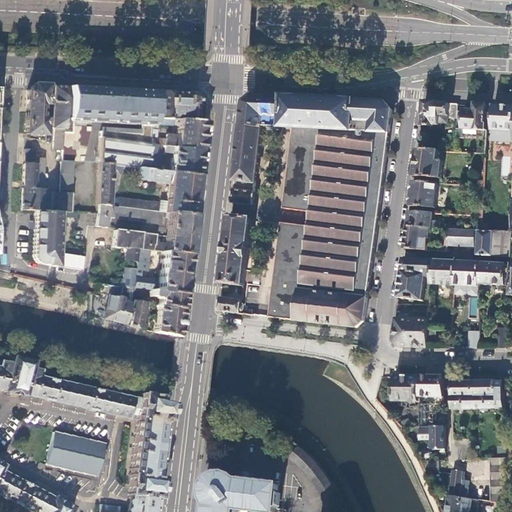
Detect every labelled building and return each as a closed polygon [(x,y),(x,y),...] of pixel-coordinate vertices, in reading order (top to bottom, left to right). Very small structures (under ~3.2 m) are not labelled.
[(38,85),(32,85),(26,90),(24,134),(44,135),(45,118),(40,118),(40,113),(38,113),(38,109),(41,109),(41,105),(46,106),(47,86),(38,85)] [(58,86),(52,86),(49,128),(53,128),(52,149),(61,150),(63,122),(63,117),(65,87),(58,86)] [(151,117),(151,107),(152,91),(143,91),(119,89),(91,88),(65,87),(63,117),(139,121),(139,126),(139,134),(99,131),(98,138),(99,138),(149,144),(151,117)] [(165,92),(159,91),(158,108),(151,107),(151,117),(173,119),(173,114),(177,114),(178,92),(165,92)] [(189,93),(178,92),(177,114),(179,116),(181,116),(181,120),(195,121),(197,93),(189,93)] [(365,321),(393,112),(387,104),(252,97),(245,102),(235,181),(236,181),(235,190),(234,190),(233,203),(253,205),(263,127),(289,131),(293,131),(283,209),(310,212),(309,219),(308,226),(281,223),(270,317),(357,328),(365,321)] [(425,102),(423,126),(435,126),(435,125),(440,125),(440,123),(449,124),(449,118),(458,119),(459,104),(442,103),(425,102)] [(483,105),(477,104),(477,112),(465,111),(464,129),(468,129),(473,129),(487,130),(489,105),(483,105)] [(493,130),(511,130),(511,106),(508,106),(494,105),(493,130)] [(139,121),(63,117),(63,122),(139,126),(139,121)] [(155,145),(157,124),(173,125),(173,119),(151,117),(149,144),(155,145)] [(177,120),(176,135),(166,134),(165,138),(158,137),(157,145),(160,146),(163,146),(199,151),(201,137),(203,122),(195,121),(181,120),(177,120)] [(464,133),(457,132),(456,145),(463,145),(464,133)] [(149,144),(99,138),(97,163),(122,166),(147,169),(149,144)] [(155,145),(149,144),(147,169),(157,170),(160,146),(157,145),(155,145)] [(198,165),(199,151),(163,146),(162,153),(170,154),(168,172),(196,175),(198,165)] [(34,167),(43,168),(43,159),(32,159),(33,150),(23,149),(21,188),(33,189),(34,167)] [(440,151),(418,150),(417,162),(414,178),(442,179),(444,161),(439,161),(440,151)] [(72,162),(59,161),(58,192),(54,192),(53,204),(46,204),(47,192),(47,189),(43,189),(33,189),(21,188),(20,210),(32,211),(58,212),(70,213),(72,162)] [(121,173),(122,166),(97,163),(96,204),(116,206),(117,198),(115,198),(111,203),(108,202),(110,168),(115,168),(119,173),(121,173)] [(157,170),(147,169),(122,166),(121,173),(132,174),(132,178),(135,178),(134,179),(167,183),(165,202),(163,212),(168,213),(191,216),(194,193),(196,175),(168,172),(157,170)] [(43,181),(43,168),(34,167),(33,189),(43,189),(44,181),(43,181)] [(439,184),(414,183),(412,193),(410,207),(436,208),(438,194),(439,184)] [(155,203),(117,198),(116,206),(154,211),(155,203)] [(116,206),(96,204),(96,214),(88,214),(86,226),(105,228),(106,218),(156,224),(158,224),(158,217),(167,218),(168,213),(163,212),(157,211),(154,211),(116,206)] [(56,253),(58,212),(32,211),(32,215),(30,255),(30,257),(31,259),(32,261),(34,263),(54,267),(80,271),(82,258),(56,253)] [(189,231),(191,216),(168,213),(167,218),(163,246),(163,252),(187,255),(189,231)] [(432,220),(433,213),(410,213),(409,218),(408,227),(431,228),(440,229),(440,220),(432,220)] [(252,219),(231,216),(224,276),(223,284),(243,287),(247,258),(248,258),(249,248),(248,248),(252,219)] [(428,251),(431,228),(408,227),(406,236),(405,249),(428,251)] [(461,230),(449,229),(447,245),(462,245),(461,230)] [(163,252),(163,246),(161,244),(157,243),(157,241),(153,240),(153,236),(113,230),(110,247),(120,248),(124,249),(124,253),(123,261),(130,262),(135,262),(137,249),(149,250),(160,252),(163,252)] [(493,256),(495,231),(480,231),(475,230),(475,236),(478,236),(478,255),(485,256),(493,256)] [(511,243),(511,232),(510,232),(495,231),(493,256),(510,257),(511,249),(511,250),(511,243)] [(145,279),(149,250),(137,249),(135,262),(134,270),(133,277),(145,279)] [(187,255),(163,252),(160,252),(156,292),(182,295),(184,275),(187,255)] [(433,260),(403,259),(402,266),(402,271),(426,274),(425,278),(428,278),(428,282),(431,282),(433,260)] [(456,286),(457,262),(450,261),(435,261),(433,260),(431,282),(431,284),(444,285),(456,286)] [(480,285),(481,263),(468,262),(457,262),(456,286),(466,286),(480,287),(480,285)] [(495,264),(481,263),(480,285),(507,286),(508,264),(495,264)] [(121,280),(117,280),(116,287),(124,288),(132,289),(133,278),(133,277),(134,270),(129,269),(122,269),(121,280)] [(426,274),(402,271),(400,283),(398,298),(423,301),(425,278),(426,274)] [(145,279),(133,277),(133,278),(132,289),(149,291),(150,291),(150,287),(151,280),(145,279)] [(96,293),(91,292),(90,317),(124,326),(125,324),(130,301),(122,300),(123,297),(124,288),(116,287),(97,285),(96,293)] [(149,291),(132,289),(131,296),(148,298),(148,296),(149,291)] [(180,305),(182,295),(156,292),(153,292),(150,291),(149,291),(148,296),(156,297),(155,304),(180,310),(180,305)] [(124,326),(141,329),(146,302),(131,298),(130,301),(125,324),(124,326)] [(229,312),(240,314),(241,310),(242,311),(244,310),(244,305),(243,304),(241,304),(242,301),(221,298),(220,311),(229,312)] [(152,331),(177,336),(178,325),(180,310),(155,304),(153,318),(151,318),(151,321),(153,321),(152,331)] [(429,318),(415,318),(396,317),(395,325),(393,339),(394,342),(396,344),(398,346),(400,347),(405,347),(412,347),(420,347),(423,347),(427,347),(429,318)] [(506,348),(507,328),(499,328),(497,348),(506,348)] [(478,348),(478,331),(468,330),(467,348),(478,348)] [(31,362),(11,357),(9,363),(0,361),(0,495),(31,511),(70,511),(72,508),(53,498),(53,499),(0,470),(0,469),(2,466),(0,465),(0,389),(3,390),(2,391),(23,396),(23,394),(116,416),(127,419),(128,414),(136,416),(136,421),(127,495),(128,496),(125,511),(155,511),(156,504),(160,478),(155,478),(162,419),(167,420),(169,400),(139,393),(138,399),(38,376),(39,370),(30,368),(31,362)] [(395,402),(420,402),(420,398),(420,377),(406,377),(400,377),(395,377),(395,402)] [(445,404),(445,378),(433,377),(420,377),(420,398),(425,398),(425,404),(429,404),(445,404)] [(499,409),(498,381),(453,382),(453,410),(481,409),(485,409),(499,409)] [(434,427),(434,409),(429,409),(429,404),(425,404),(420,404),(420,427),(421,427),(434,427)] [(433,437),(433,450),(446,450),(445,427),(434,427),(421,427),(421,434),(418,434),(418,440),(430,440),(430,437),(433,437)] [(44,465),(95,476),(97,470),(100,470),(104,451),(101,450),(102,444),(52,432),(44,465)] [(460,460),(472,460),(472,440),(459,440),(460,460)] [(306,450),(300,445),(291,457),(297,463),(306,450)] [(306,450),(297,463),(306,471),(319,490),(323,497),(324,503),(325,511),(341,511),(339,497),(333,483),(325,471),(316,459),(306,450)] [(506,458),(492,459),(493,501),(507,503),(506,458)] [(450,497),(465,498),(466,491),(467,491),(468,482),(463,481),(464,473),(453,471),(450,497)] [(224,472),(217,473),(206,482),(204,488),(203,497),(207,505),(206,511),(245,511),(249,509),(274,511),(275,511),(279,484),(238,480),(232,475),(224,472)] [(447,511),(471,511),(473,499),(465,498),(450,497),(447,511)] [(120,511),(121,505),(99,503),(98,511),(120,511)]
